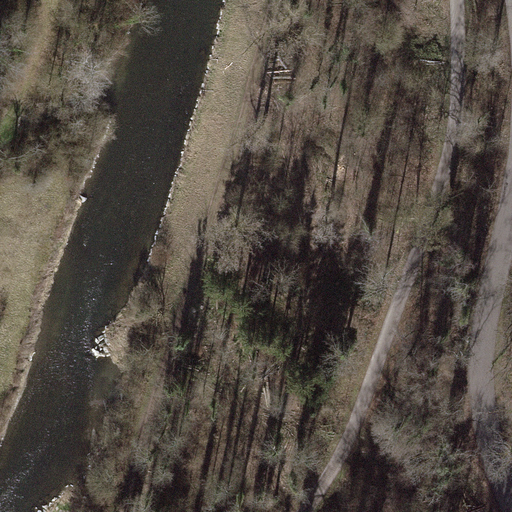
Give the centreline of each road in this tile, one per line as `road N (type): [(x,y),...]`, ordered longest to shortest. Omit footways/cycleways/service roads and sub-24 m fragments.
road 1 (track): [(457,0),(453,135),(413,269),(344,449),(305,511)]
road 2 (track): [(118,511),(271,0)]
road 3 (residential): [(511,205),(482,338),(481,387),(486,433),(511,495)]
